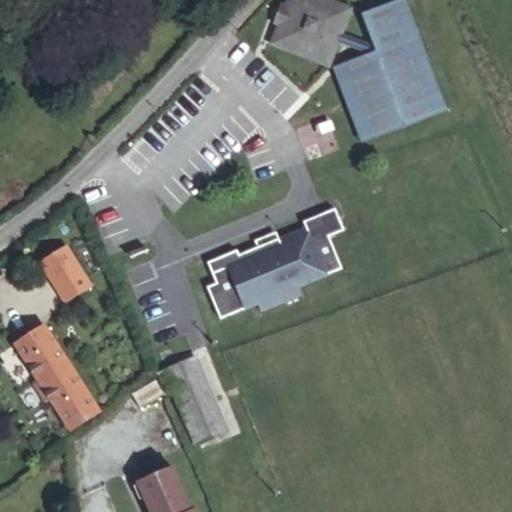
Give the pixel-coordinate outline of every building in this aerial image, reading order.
[(341,35),(350,9),(326,0),(288,0),(271,45),(329,67),(338,43),(341,35)] [(445,111),(403,0),(399,0),(361,14),(373,47),(341,35),(338,43),(369,54),(334,68),(362,143),(445,111)] [(237,251),(207,263),(216,284),(207,288),(220,319),(257,304),(260,311),(301,294),(298,287),(342,269),(328,237),(344,231),(335,209),(303,222),(305,228),(308,234),(281,245),(278,239),(257,248),(239,255),(237,251)] [(305,228),(278,239),(281,245),(308,234),(305,228)] [(254,241),(257,248),(278,239),(276,233),(254,241)] [(41,263),(49,277),(75,262),(67,248),(41,263)] [(75,262),(49,277),(64,303),(90,287),(75,262)] [(72,432),(99,412),(44,326),(15,344),(37,378),(35,385),(46,402),(53,403),(72,432)] [(194,358),(158,373),(166,392),(173,389),(196,444),(225,432),(194,358)] [(156,381),(131,395),(139,409),(164,395),(156,381)] [(172,468),(137,484),(149,511),(197,511),(196,510),(192,511),(172,468)]
